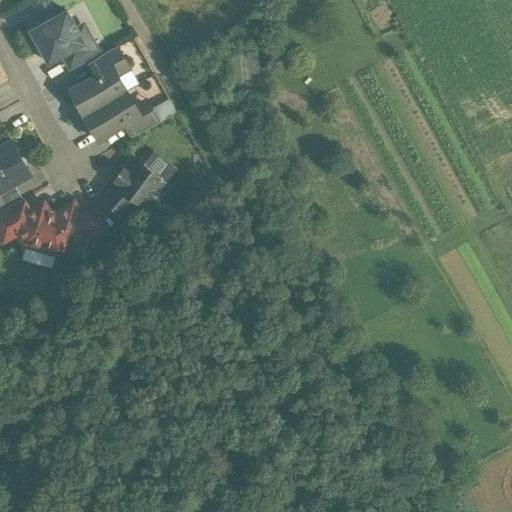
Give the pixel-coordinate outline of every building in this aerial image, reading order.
[(67,10),(30,30),(48,63),(62,55),(84,43),(83,41),(67,10)] [(84,43),(62,55),(70,69),(99,53),(90,37),(83,41),(84,43)] [(116,48),(90,63),(97,76),(112,67),(114,70),(125,64),(116,48)] [(97,76),(70,90),(84,115),(126,92),(114,70),(112,67),(97,76)] [(126,92),(84,115),(98,141),(124,126),(140,118),(138,115),(126,92)] [(169,102),(151,112),(158,124),(176,114),(169,102)] [(149,108),(138,115),(140,118),(124,126),(131,139),(158,124),(151,112),(149,108)] [(12,142),(0,148),(0,190),(14,183),(30,174),(12,142)] [(168,188),(132,159),(114,181),(113,182),(139,203),(149,211),(168,188)] [(139,203),(113,182),(114,181),(112,179),(99,196),(127,218),(139,203)] [(14,183),(0,190),(0,211),(22,199),(14,183)] [(0,211),(0,227),(30,211),(23,199),(22,199),(0,211)] [(80,215),(73,203),(56,213),(47,210),(44,203),(30,211),(0,227),(0,231),(4,239),(18,231),(25,243),(57,253),(88,235),(78,216),(80,215)] [(104,229),(92,208),(80,215),(78,216),(88,235),(89,237),(104,229)] [(473,511),(466,494),(453,499),(458,511),(473,511)]
